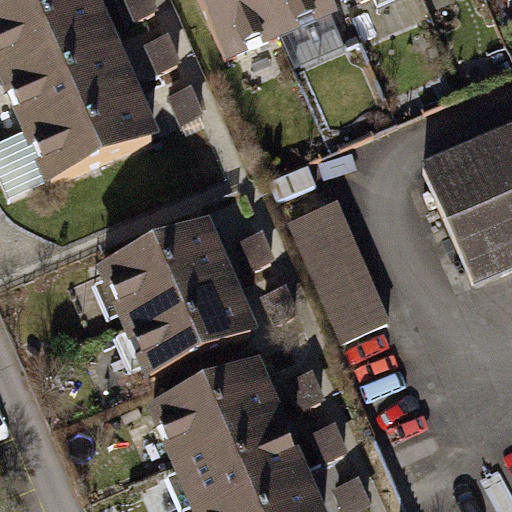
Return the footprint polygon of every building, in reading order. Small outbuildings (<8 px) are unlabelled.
[(105,0),(75,0),(0,32),(0,63),(59,204),(172,156),(105,0)] [(342,0),(206,0),(240,76),(354,26),(342,0)] [(368,0),(375,15),(409,0),(368,0)] [(511,142),(434,178),(488,296),(511,284),(511,142)] [(344,352),(395,333),(347,208),(296,227),(344,352)] [(221,233),(111,280),(160,397),(271,350),(221,233)] [(328,511),(277,381),(165,424),(199,511),(328,511)]
